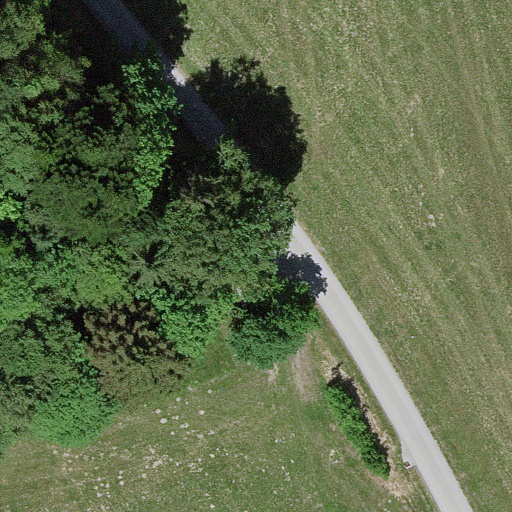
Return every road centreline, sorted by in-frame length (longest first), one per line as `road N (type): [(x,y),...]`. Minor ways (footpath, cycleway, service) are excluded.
road 1 (unclassified): [(455,511),(292,237),(101,0)]
road 2 (track): [(320,280),(293,395),(121,342),(0,393)]
